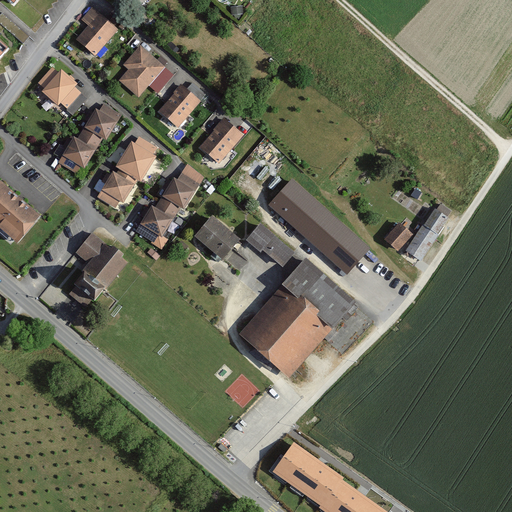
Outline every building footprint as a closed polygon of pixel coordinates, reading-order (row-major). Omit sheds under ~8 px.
[(96,57),(119,30),(94,8),(83,19),(90,26),(78,40),(96,57)] [(138,98),(166,67),(142,46),(124,65),(130,70),(120,81),(138,98)] [(76,88),(79,85),(62,71),(60,73),(53,67),(39,84),(46,90),(43,93),(59,107),(62,104),(68,110),(82,93),(76,88)] [(179,128),(202,102),(183,85),(160,111),(179,128)] [(107,142),(119,123),(97,110),(86,129),(103,140),(107,142)] [(222,162),(245,136),(226,120),(203,146),(222,162)] [(96,151),(103,140),(86,129),(78,140),(96,151)] [(85,170),(96,151),(78,140),(75,138),(64,157),(85,170)] [(133,142),(117,168),(120,170),(138,181),(142,183),(158,157),(133,142)] [(177,180),(197,192),(204,178),(188,164),(177,180)] [(135,186),(138,181),(120,170),(117,175),(135,186)] [(124,204),(135,186),(117,175),(114,173),(103,191),(124,204)] [(185,211),(197,192),(177,180),(175,179),(164,198),(164,197),(181,208),(185,211)] [(294,180),(271,205),(349,274),(371,249),(294,180)] [(0,228),(17,243),(40,217),(0,182),(0,228)] [(174,219),(181,208),(164,197),(157,208),(174,219)] [(163,238),(175,219),(174,219),(157,208),(153,206),(142,225),(163,238)] [(438,211),(436,210),(425,227),(439,235),(450,218),(448,217),(451,212),(442,206),(438,211)] [(242,239),(214,216),(196,238),(224,261),(242,239)] [(264,251),(276,237),(262,223),(247,240),(262,253),(264,251)] [(386,241),(399,252),(414,235),(401,224),(386,241)] [(408,252),(424,262),(440,236),(439,235),(425,227),(424,226),(408,252)] [(107,290),(130,264),(123,258),(126,255),(118,248),(114,252),(94,234),(77,252),(93,265),(88,271),(75,285),(77,287),(70,296),(85,309),(93,301),(96,303),(107,290)] [(284,268),(296,253),(276,237),(264,251),(284,268)] [(291,379),(358,304),(309,259),(241,335),(255,348),(250,354),(272,373),(277,367),(291,379)] [(384,511),(295,446),(276,473),(329,511),(384,511)]
